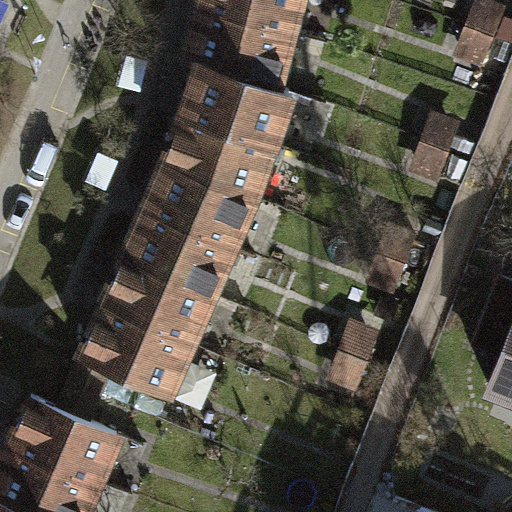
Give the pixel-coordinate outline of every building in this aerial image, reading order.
[(192,0),(191,5),(282,29),(289,0),(192,0)] [(480,0),(471,58),(493,62),(503,1),(499,0),(480,0)] [(191,5),(177,56),(191,60),(268,81),(282,29),(191,5)] [(191,60),(175,107),(263,138),(282,85),(268,81),(191,60)] [(175,107),(158,154),(244,190),(263,138),(175,107)] [(430,107),(421,170),(453,174),(461,111),(430,107)] [(158,154),(137,203),(223,239),(244,190),(158,154)] [(137,203),(116,252),(203,288),(223,239),(137,203)] [(116,252),(96,301),(182,338),(203,288),(116,252)] [(96,301),(75,351),(161,387),(182,338),(96,301)] [(511,316),(487,383),(511,391),(511,316)] [(361,385),(382,327),(356,318),(335,376),(361,385)] [(111,430),(25,391),(3,440),(90,479),(111,430)] [(74,511),(90,479),(3,440),(0,446),(0,496),(35,511),(74,511)] [(35,511),(0,496),(0,511),(35,511)]
